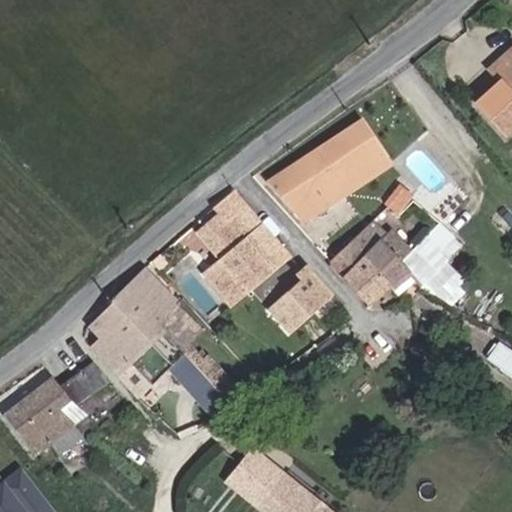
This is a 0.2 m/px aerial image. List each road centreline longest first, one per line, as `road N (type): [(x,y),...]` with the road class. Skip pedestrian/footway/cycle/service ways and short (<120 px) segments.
road 1 (residential): [(464,0),(175,219),(43,356),(0,382)]
road 2 (unknown): [(375,305),(244,169)]
